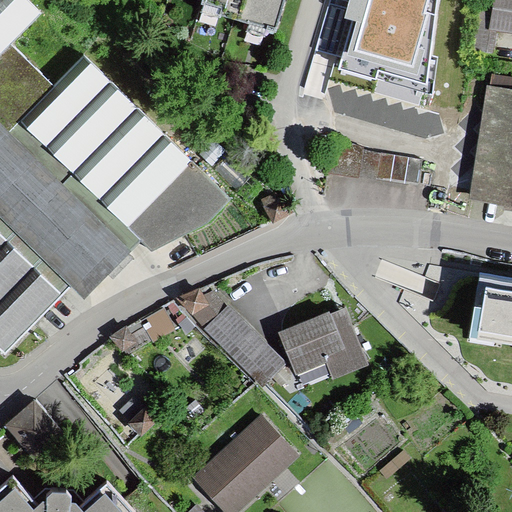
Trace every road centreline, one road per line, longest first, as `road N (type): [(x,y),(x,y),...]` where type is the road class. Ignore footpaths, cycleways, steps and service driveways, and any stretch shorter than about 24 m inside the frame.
road 1 (residential): [(0,393),(122,310),(308,232),(347,228)]
road 2 (residential): [(347,228),(285,121),(314,0)]
road 3 (residential): [(347,228),(511,241)]
